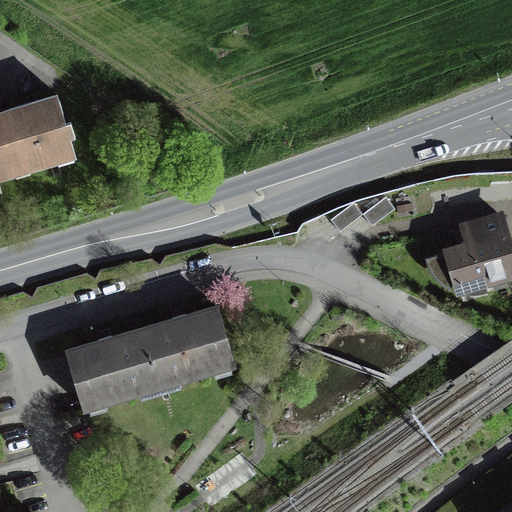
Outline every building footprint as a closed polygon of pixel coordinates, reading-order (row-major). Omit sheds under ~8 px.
[(0,117),(0,186),(81,163),(75,143),(81,141),(77,126),(70,128),(62,100),(0,117)] [(416,203),(396,205),(398,225),(418,223),(416,203)] [(386,204),(362,223),(371,234),(395,215),(386,204)] [(362,223),(351,209),(329,226),(340,240),(362,223)] [(451,294),(511,275),(511,265),(498,217),(455,230),(459,245),(438,251),(451,294)] [(217,306),(137,328),(156,398),(237,377),(217,306)] [(156,398),(137,328),(57,350),(76,420),(156,398)] [(511,511),(511,494),(483,511),(511,511)]
